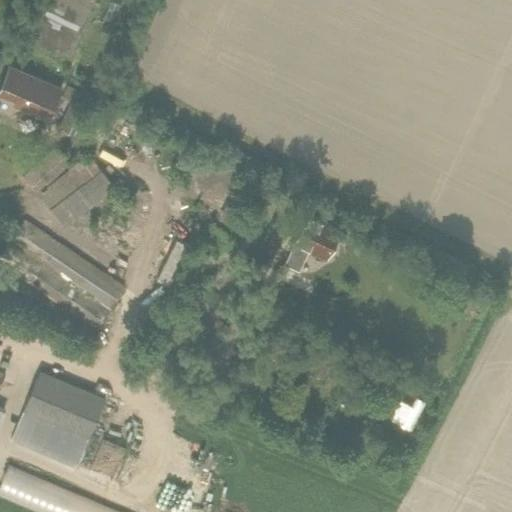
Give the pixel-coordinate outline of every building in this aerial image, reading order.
[(47,119),(61,86),(10,65),(7,70),(0,85),(0,91),(20,100),(19,103),(31,108),(30,111),(47,119)] [(60,125),(89,138),(104,102),(66,85),(61,96),(71,101),(60,125)] [(68,161),(55,147),(43,157),(23,176),(35,190),(68,161)] [(39,195),(40,196),(64,223),(74,236),(116,203),(113,200),(120,194),(90,155),(39,195)] [(224,203),(216,220),(246,235),(254,218),(224,203)] [(326,257),(340,228),(308,213),(292,247),(301,251),(304,246),(326,257)] [(0,261),(96,327),(123,286),(24,218),(0,253),(0,261)] [(281,357),(280,316),(265,317),(266,357),(281,357)] [(184,358),(196,333),(164,319),(153,344),(184,358)] [(333,353),(319,348),(310,373),(323,378),(333,353)] [(9,440),(75,467),(104,396),(39,369),(9,440)] [(394,393),(388,381),(365,394),(372,405),(394,393)] [(126,511),(6,464),(0,478),(0,496),(39,511),(126,511)]
